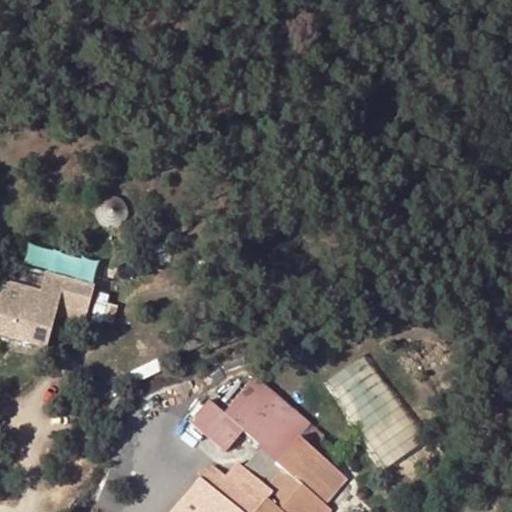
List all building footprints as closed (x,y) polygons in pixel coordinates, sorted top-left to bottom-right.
[(0,388),(6,367),(9,356),(38,364),(45,337),(0,325),(0,388)] [(38,364),(9,356),(6,367),(35,375),(38,364)] [(268,460),(292,430),(290,428),(299,416),(240,373),(212,411),(196,399),(180,421),(216,451),(232,431),(254,449),(268,460)] [(262,489),(237,469),(232,465),(213,489),(199,479),(174,511),(314,511),(324,500),(327,497),(318,490),(338,464),(292,430),(268,460),(279,469),(262,489)] [(262,489),(279,469),(268,460),(254,449),(237,469),(262,489)] [(336,511),(337,511),(324,500),(314,511),(336,511)]
